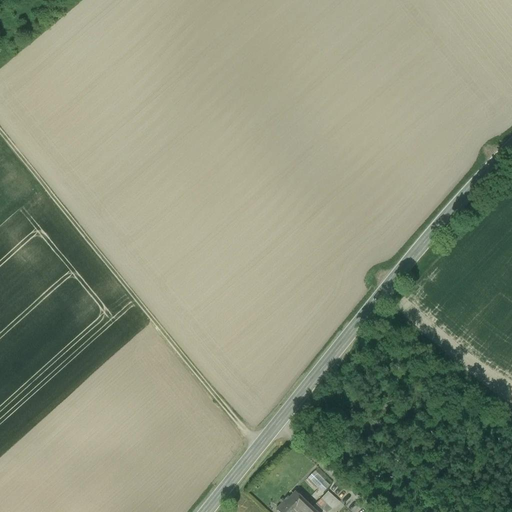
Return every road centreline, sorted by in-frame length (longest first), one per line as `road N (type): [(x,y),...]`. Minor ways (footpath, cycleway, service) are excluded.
road 1 (secondary): [(206,511),(427,238),(511,146)]
road 2 (track): [(259,445),(0,131)]
road 3 (track): [(277,423),(371,511)]
